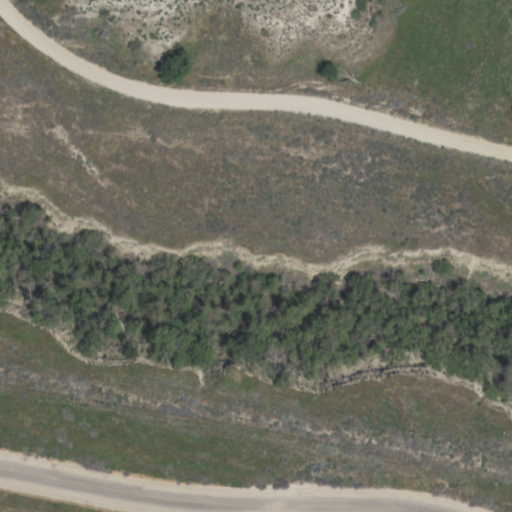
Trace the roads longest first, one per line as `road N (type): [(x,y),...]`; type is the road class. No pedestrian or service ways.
road 1 (residential): [(0,0),(34,36),(97,75),(167,98),(321,112),(511,157)]
road 2 (residential): [(411,511),(204,503),(0,466)]
